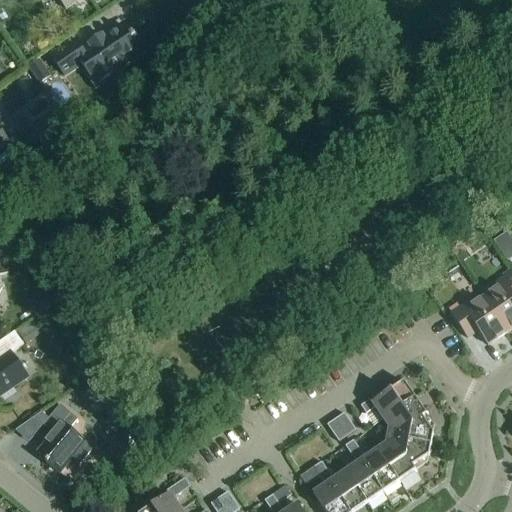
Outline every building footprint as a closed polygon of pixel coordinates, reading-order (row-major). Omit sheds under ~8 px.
[(57,0),(65,11),(80,0),(57,0)] [(177,0),(189,17),(212,1),(211,0),(177,0)] [(64,79),(79,69),(95,92),(112,81),(111,79),(119,73),(116,69),(120,67),(123,70),(145,55),(132,36),(130,37),(122,26),(83,53),(74,40),(49,57),(64,79)] [(27,69),(39,86),(49,79),(37,62),(27,69)] [(0,155),(11,148),(0,132),(0,128),(6,125),(0,116),(0,155)] [(22,247),(31,242),(23,230),(14,235),(22,247)] [(463,252),(456,257),(461,264),(468,259),(463,252)] [(484,299),(508,334),(511,331),(511,274),(501,282),(504,286),(484,299)] [(508,334),(484,299),(465,313),(462,309),(451,316),(467,340),(478,333),(488,348),(508,334)] [(23,347),(23,346),(43,333),(36,322),(16,336),(14,334),(0,343),(0,362),(0,400),(26,382),(9,357),(23,347)] [(383,422),(415,400),(403,384),(372,405),(369,402),(360,408),(366,416),(375,410),(383,422)] [(415,400),(383,422),(389,431),(392,429),(397,437),(422,420),(426,417),(415,400)] [(53,436),(38,455),(46,462),(45,464),(60,476),(72,461),(79,466),(92,450),(69,431),(77,422),(59,407),(43,427),(53,436)] [(338,444),(355,433),(344,416),(327,427),(338,444)] [(433,436),(422,420),(397,437),(400,441),(431,447),(433,436)] [(396,444),(412,469),(428,458),(431,447),(400,441),(396,444)] [(351,457),(359,452),(353,443),(345,448),(351,457)] [(377,453),(399,485),(415,473),(412,469),(396,444),(388,449),(386,446),(377,453)] [(361,463),(383,495),(399,485),(377,453),(365,461),(359,452),(351,457),(357,466),(361,463)] [(345,474),(367,506),(383,495),(361,463),(357,466),(345,474)] [(319,479),(327,473),(321,464),(313,470),(319,479)] [(347,511),(357,511),(367,506),(345,474),(333,482),(327,473),(319,479),(325,488),(329,485),(347,511)] [(179,511),(172,501),(190,489),(184,481),(166,493),(169,497),(146,511),(179,511)] [(347,511),(329,485),(325,488),(313,496),(323,511),(347,511)] [(284,489),(273,497),(279,506),(291,498),(285,489),(284,489)] [(214,511),(238,511),(239,511),(227,495),(210,506),(214,511)] [(270,511),(279,506),(273,497),(264,503),(270,511)]
